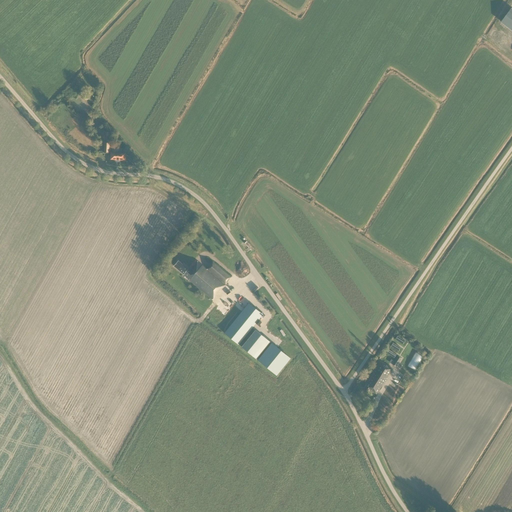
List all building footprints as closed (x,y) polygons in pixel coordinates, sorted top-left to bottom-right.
[(116,161),(120,162),(120,160),(125,160),(126,153),(111,152),(111,159),(116,160),(116,161)] [(247,241),(242,244),(248,252),(253,249),(247,241)] [(231,277),(224,270),(213,262),(207,269),(198,261),(190,270),(178,261),(174,266),(190,279),(189,280),(212,299),(231,277)] [(225,333),(238,345),(263,314),(249,303),(225,333)] [(241,347),(253,357),(267,340),(255,330),(241,347)] [(398,336),(395,340),(403,345),(405,341),(398,336)] [(393,343),(391,347),(398,352),(401,348),(393,343)] [(290,359),(272,344),(258,361),(276,376),(290,359)] [(386,353),(394,358),(396,355),(389,350),(386,353)] [(401,358),(397,356),(392,364),(396,366),(401,358)] [(370,390),(377,394),(393,370),(381,362),(367,383),(368,384),(364,389),(368,392),(370,390)]
